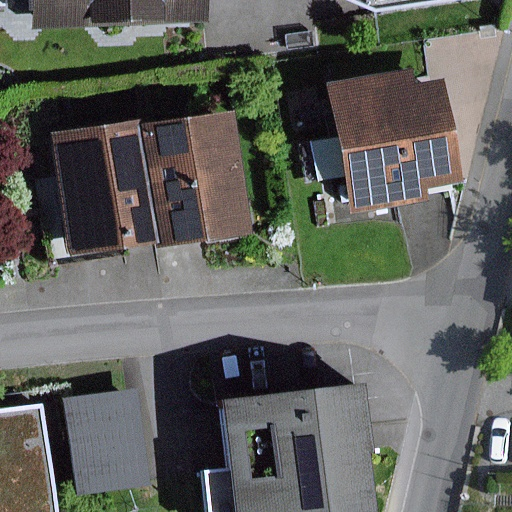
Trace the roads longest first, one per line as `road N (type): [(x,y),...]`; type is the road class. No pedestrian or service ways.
road 1 (residential): [(467,313),(90,328),(0,341)]
road 2 (residential): [(421,511),(467,313)]
road 3 (residential): [(467,313),(511,149)]
